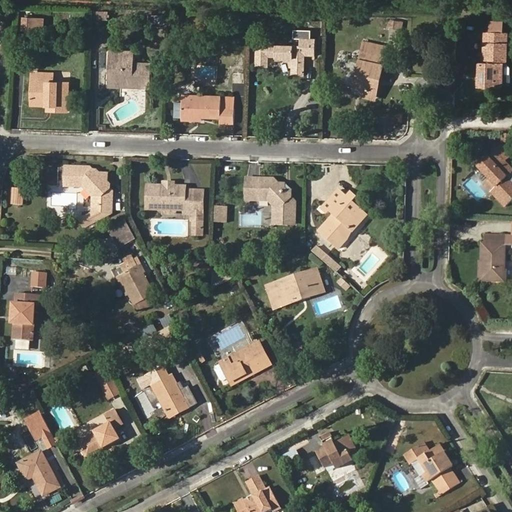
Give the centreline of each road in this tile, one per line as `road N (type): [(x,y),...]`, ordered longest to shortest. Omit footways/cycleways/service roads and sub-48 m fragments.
road 1 (residential): [(0,142),(420,152)]
road 2 (residential): [(358,368),(88,511)]
road 3 (residential): [(140,511),(369,391)]
road 4 (residential): [(448,155),(450,82),(421,81),(420,152)]
road 5 (residential): [(444,286),(448,155)]
road 6 (residential): [(420,152),(415,282)]
